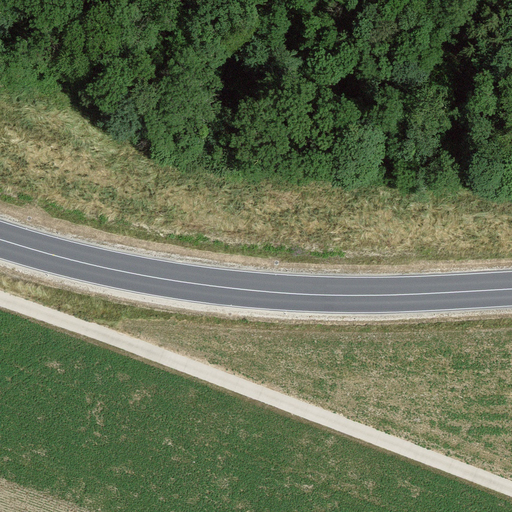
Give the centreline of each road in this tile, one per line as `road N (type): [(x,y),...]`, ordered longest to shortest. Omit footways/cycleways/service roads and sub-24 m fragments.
road 1 (track): [(0,298),(511,487)]
road 2 (secondary): [(0,239),(122,271),(238,289),(365,296),(511,289)]
